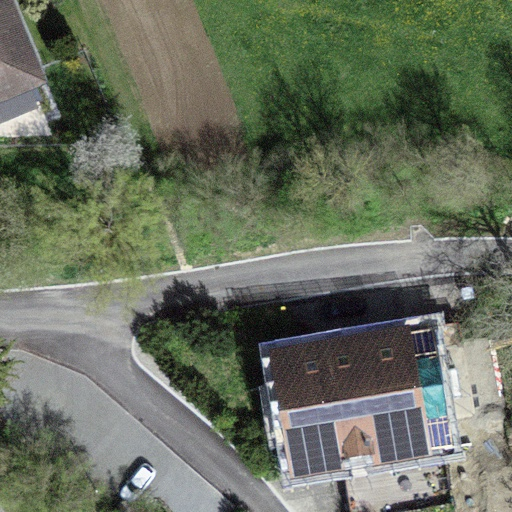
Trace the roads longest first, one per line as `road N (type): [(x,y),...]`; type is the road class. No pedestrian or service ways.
road 1 (residential): [(0,315),(511,252)]
road 2 (track): [(0,324),(53,334),(120,371),(261,511)]
